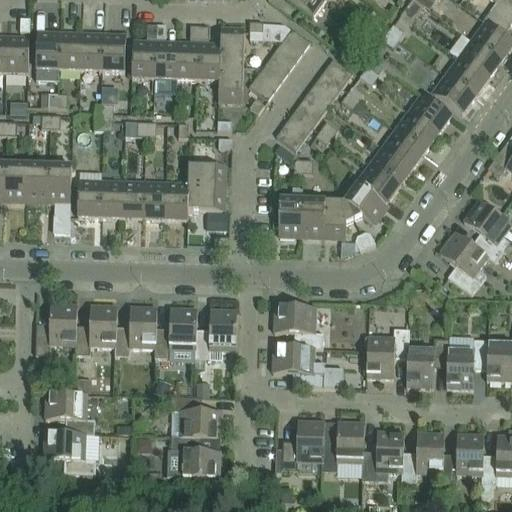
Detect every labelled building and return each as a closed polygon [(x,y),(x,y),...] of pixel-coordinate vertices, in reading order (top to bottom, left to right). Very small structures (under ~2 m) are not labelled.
[(325,5),(319,0),(285,0),(284,2),(312,22),(325,5)] [(433,7),(425,1),(423,0),(414,0),(412,3),(423,11),(428,14),(433,7)] [(485,0),(495,7),(496,6),(511,18),(511,4),(506,0),(485,0)] [(423,11),(412,3),(407,10),(400,20),(411,28),(418,18),(423,11)] [(511,18),(496,6),(495,7),(489,16),(509,31),(511,26),(511,18)] [(511,47),(502,40),(509,31),(489,16),(481,26),(485,29),(473,46),(501,67),(511,51),(511,47)] [(29,37),(29,23),(19,23),(19,37),(29,37)] [(375,40),(381,32),(369,24),(364,32),(375,40)] [(262,37),(262,27),(249,27),(248,36),(262,37)] [(155,43),(156,29),(146,29),(146,43),(155,43)] [(165,30),(156,29),(155,43),(165,43),(165,30)] [(403,38),(392,30),(387,37),(398,45),(403,38)] [(198,45),(199,31),(190,31),(189,44),(198,45)] [(208,31),(199,31),(198,45),(208,45),(208,31)] [(369,48),(375,40),(364,32),(358,40),(369,48)] [(309,47),(291,33),(284,43),(302,56),(309,47)] [(220,36),(219,52),(219,70),(242,71),(243,36),(220,36)] [(392,53),(398,45),(387,37),(381,45),(392,53)] [(58,75),(59,40),(37,40),(35,84),(57,85),(58,75)] [(80,75),(81,41),(59,40),(58,75),(80,75)] [(102,76),(103,42),(81,41),(80,75),(102,76)] [(124,77),(125,42),(103,42),(102,76),(124,77)] [(296,66),(302,56),(284,43),(277,52),(296,66)] [(28,45),(7,44),(5,79),(27,80),(28,45)] [(488,85),(501,67),(473,46),(460,64),(488,85)] [(153,84),(154,49),(133,49),(131,83),(153,84)] [(153,84),(153,96),(174,97),(175,85),(176,50),(154,49),(153,84)] [(197,85),(198,51),(176,50),(175,85),(197,85)] [(219,70),(219,52),(198,51),(197,85),(218,86),(219,70)] [(296,66),(277,52),(270,62),(289,76),(296,66)] [(282,85),(289,76),(270,62),(263,71),(282,85)] [(352,78),(332,64),(325,74),(344,88),(352,78)] [(377,80),(383,72),(372,64),(366,72),(377,80)] [(474,102),(488,85),(460,64),(447,82),(474,102)] [(241,105),(242,71),(219,70),(218,86),(218,104),(241,105)] [(275,95),(282,85),(263,71),(256,81),(275,95)] [(344,88),(325,74),(318,83),(337,97),(344,88)] [(373,96),(379,82),(365,76),(359,90),(373,96)] [(275,95),(256,81),(249,90),(268,104),(275,95)] [(461,120),(474,102),(447,82),(433,100),(461,120)] [(337,97),(318,83),(311,93),(330,107),(337,97)] [(363,100),(352,92),(346,99),(357,108),(363,100)] [(330,107),(311,93),(304,102),(323,117),(330,107)] [(57,112),(57,99),(48,98),(47,112),(57,112)] [(67,99),(57,99),(57,112),(66,113),(67,99)] [(351,115),(357,108),(346,99),(340,107),(351,115)] [(437,139),(450,121),(423,101),(410,119),(437,139)] [(323,117),(304,102),(297,112),(316,126),(323,117)] [(249,112),(257,118),(263,110),(255,104),(249,112)] [(103,122),(103,109),(94,108),(93,122),(103,122)] [(113,109),(103,109),(103,122),(112,122),(113,109)] [(316,126),(297,112),(289,122),(309,136),(316,126)] [(424,157),(437,139),(410,119),(396,137),(424,157)] [(50,134),(50,120),(41,120),(40,134),(50,134)] [(59,134),(60,121),(50,120),(50,134),(59,134)] [(102,136),(103,122),(93,122),(93,135),(102,136)] [(112,136),(112,126),(112,122),(103,122),(102,136),(112,136)] [(302,146),(309,136),(289,122),(282,132),(302,146)] [(217,126),(217,135),(230,136),(230,126),(217,126)] [(16,141),(16,127),(7,127),(6,140),(16,141)] [(125,127),(124,140),(136,141),(137,127),(125,127)] [(146,141),(146,127),(137,127),(136,141),(146,141)] [(155,141),(156,128),(146,127),(146,141),(155,141)] [(337,135),(326,127),(320,134),(331,142),(337,135)] [(187,129),(178,129),(177,142),(187,143),(187,129)] [(302,146),(282,132),(275,141),(294,155),(302,146)] [(326,150),(331,142),(320,134),(315,142),(326,150)] [(411,175),(424,157),(396,137),(383,154),(411,175)] [(231,154),(232,144),(218,144),(218,153),(231,154)] [(511,153),(505,149),(487,174),(498,182),(505,174),(511,178),(511,153)] [(398,192),(411,175),(383,154),(370,172),(398,192)] [(302,179),(303,165),(293,165),(293,178),(302,179)] [(312,165),(303,165),(302,179),(312,179),(312,165)] [(26,205),(27,170),(5,169),(4,204),(26,205)] [(47,205),(48,171),(27,170),(26,205),(47,205)] [(188,170),(187,192),(187,193),(221,194),(222,171),(188,170)] [(69,242),(71,172),(48,171),(47,205),(47,208),(54,208),(53,242),(69,242)] [(385,210),(398,192),(370,172),(357,190),(385,210)] [(99,223),(100,189),(78,188),(77,222),(99,223)] [(121,224),(122,189),(100,189),(99,223),(121,224)] [(143,225),(144,190),(122,189),(121,224),(143,225)] [(164,225),(166,191),(144,190),(143,225),(164,225)] [(372,228),(385,210),(357,190),(345,207),(353,224),(361,220),(372,228)] [(187,226),(187,215),(187,193),(187,192),(166,191),(164,225),(187,226)] [(221,216),(221,194),(187,193),(187,215),(221,216)] [(279,205),(278,239),(279,239),(279,242),(288,243),(288,239),(300,240),(301,205),(302,194),(290,194),(290,205),(279,205)] [(322,240),(323,206),(301,205),(300,240),(322,240)] [(345,228),(353,224),(345,207),(323,206),(322,240),(345,241),(345,228)] [(478,206),(463,227),(479,239),(471,250),(487,262),(487,263),(494,268),(509,247),(502,242),(511,230),(478,206)] [(365,237),(361,239),(367,253),(375,249),(370,239),(365,237)] [(487,262),(471,250),(455,238),(439,259),(455,271),(447,283),(470,300),(479,288),(480,288),(485,281),(478,275),(487,263),(487,262)] [(367,253),(361,239),(356,241),(354,246),(359,256),(367,253)] [(227,252),(228,242),(214,242),(214,251),(227,252)] [(49,330),(36,330),(35,361),(49,361),(49,350),(74,351),(75,351),(76,331),(76,311),(50,310),(49,330)] [(89,331),(76,331),(75,351),(74,351),(74,360),(89,361),(89,352),(114,353),(115,353),(116,332),(116,312),(90,311),(89,331)] [(294,339),(293,352),(313,353),(313,354),(322,354),(323,339),(314,338),(315,313),(274,311),(273,338),(294,339)] [(129,333),(116,332),(115,353),(114,353),(114,361),(129,362),(129,353),(154,354),(155,354),(156,334),(156,313),(129,312),(129,333)] [(169,334),(156,334),(155,354),(154,354),(154,363),(169,363),(170,355),(194,355),(195,355),(196,335),(196,315),(169,314),(169,334)] [(235,357),(236,316),(210,315),(209,335),(196,335),(195,355),(194,355),(194,364),(221,365),(222,356),(235,357)] [(393,364),(407,364),(407,352),(408,352),(409,335),(393,334),(393,343),(367,342),(366,383),(393,384),(393,364)] [(433,373),(446,373),(447,353),(448,353),(448,344),(433,344),(433,353),(408,352),(407,352),(407,364),(406,392),(432,393),(433,373)] [(473,374),(486,375),(487,345),(473,345),(473,354),(448,353),(447,353),(446,373),(445,394),(472,394),(473,374)] [(511,346),(487,345),(486,375),(486,386),(511,386),(511,346)] [(273,351),(272,378),(292,379),(292,392),(323,393),(342,394),(342,374),(324,373),(324,368),(313,368),(313,354),(313,353),(293,352),(273,351)] [(77,385),(76,398),(89,399),(90,386),(77,385)] [(158,387),(154,398),(164,402),(168,390),(158,387)] [(195,389),(195,403),(201,403),(208,403),(208,389),(195,389)] [(45,398),(44,424),(65,425),(64,438),(85,439),(85,440),(93,440),(94,425),(85,425),(86,399),(45,398)] [(169,416),(171,416),(171,441),(179,441),(179,442),(200,443),(220,444),(221,417),(200,416),(201,403),(195,403),(170,402),(169,416)] [(322,468),(323,447),(324,427),(297,426),(296,447),(282,446),(281,475),(296,476),(297,467),(321,468),(322,468)] [(363,428),(337,428),(336,448),(323,447),(322,468),(321,468),(321,477),(336,477),(337,468),(361,469),(362,469),(363,457),(363,428)] [(117,432),(117,440),(132,440),(132,432),(117,432)] [(511,435),(507,435),(507,441),(496,441),(496,461),(482,461),(482,481),(481,481),(481,490),(480,504),(486,504),(493,498),(493,490),(496,490),(496,482),(511,481),(511,435)] [(376,457),(363,457),(362,469),(361,469),(361,486),(376,486),(376,478),(401,478),(402,478),(402,458),(403,438),(377,437),(376,457)] [(84,464),(85,440),(85,439),(64,438),(44,438),(43,464),(63,465),(63,478),(94,479),(95,465),(84,464)] [(416,459),(402,458),(402,478),(401,478),(401,487),(416,488),(416,479),(441,480),(442,480),(442,459),(443,439),(416,438),(416,459)] [(456,460),(442,459),(442,480),(441,480),(440,488),(456,489),(456,480),(481,481),(482,481),(482,461),(483,440),(456,440),(456,460)] [(199,456),(200,443),(179,442),(170,442),(170,456),(167,456),(166,482),(218,483),(219,457),(199,456)]
